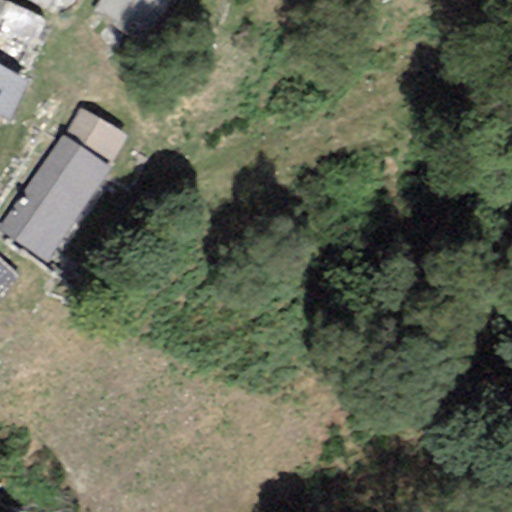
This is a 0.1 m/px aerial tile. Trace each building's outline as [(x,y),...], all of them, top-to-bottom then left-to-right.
[(8,0),(36,12),(42,0),(8,0)] [(96,0),(92,10),(108,24),(134,49),(155,0),(96,0)] [(0,49),(35,67),(54,30),(0,2),(0,49)] [(117,134),(72,109),(55,134),(99,165),(117,134)] [(96,168),(52,135),(0,210),(0,236),(31,259),(96,168)] [(0,293),(16,275),(0,262),(0,293)]
